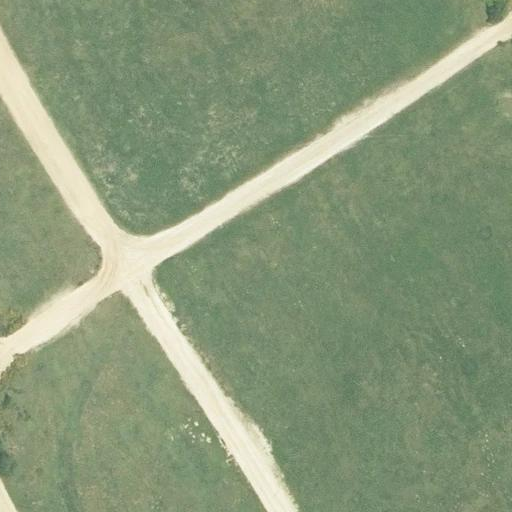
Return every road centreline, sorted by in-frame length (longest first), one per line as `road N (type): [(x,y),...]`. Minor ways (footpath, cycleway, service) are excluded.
road 1 (track): [(0,358),(511,28)]
road 2 (track): [(0,62),(278,511)]
